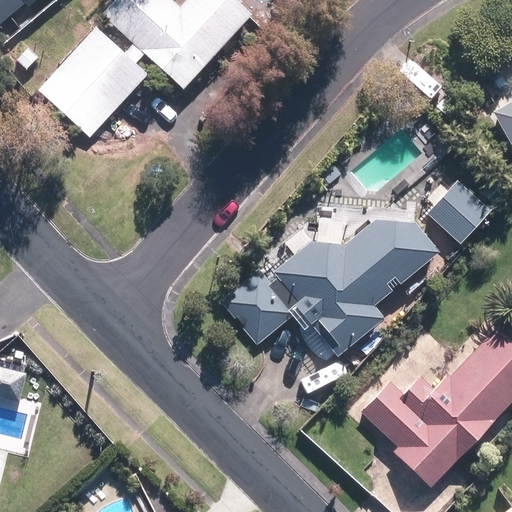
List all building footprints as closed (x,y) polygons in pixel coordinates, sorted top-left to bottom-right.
[(0,0),(0,20),(21,3),(19,0),(0,0)] [(179,90),(247,15),(230,0),(182,0),(177,6),(169,0),(111,0),(98,15),(130,44),(121,53),(92,27),(35,90),(87,138),(144,75),(132,64),(141,55),(179,90)] [(35,58),(25,49),(14,61),(24,70),(35,58)] [(488,206),(454,175),(423,209),(457,239),(488,206)] [(479,189),(491,200),(506,186),(494,175),(479,189)] [(307,237),(270,268),(274,273),(268,279),(258,266),(219,298),(253,341),(296,305),(334,351),(380,312),(370,299),(434,246),(411,218),(373,214),(342,240),(307,237)] [(427,483),(511,393),(511,340),(493,323),(447,371),(442,367),(428,381),(416,370),(398,388),(386,376),(357,407),(394,441),(389,447),(427,483)] [(511,511),(511,500),(496,511),(511,511)]
